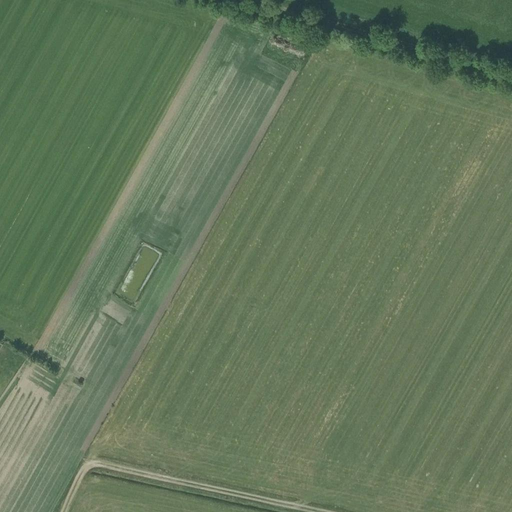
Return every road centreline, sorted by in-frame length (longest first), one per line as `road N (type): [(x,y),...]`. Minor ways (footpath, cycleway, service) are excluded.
road 1 (track): [(64,511),(83,469),(97,462),(324,511)]
road 2 (track): [(239,0),(511,77)]
